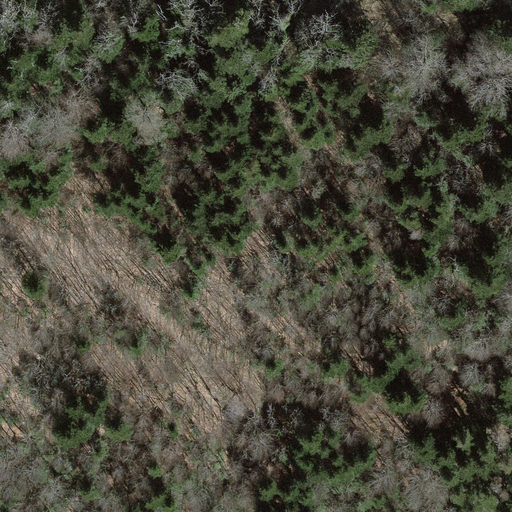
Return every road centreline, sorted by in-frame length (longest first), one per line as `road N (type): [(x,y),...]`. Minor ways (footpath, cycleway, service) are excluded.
road 1 (track): [(511,416),(235,377),(0,326)]
road 2 (track): [(0,221),(109,277),(235,377)]
